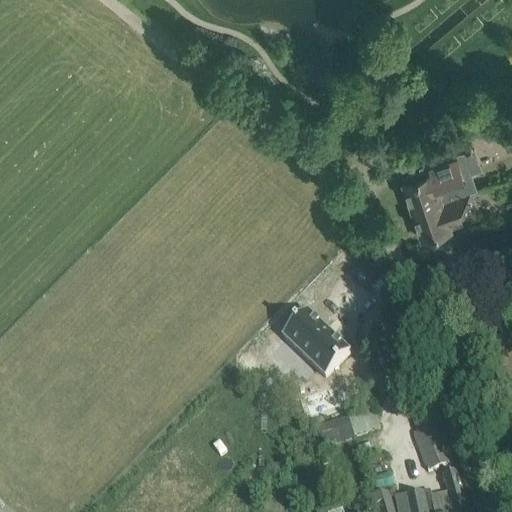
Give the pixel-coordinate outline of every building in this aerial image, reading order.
[(190,31),(196,13),(182,8),(176,26),(190,31)] [(507,150),(511,148),(511,127),(502,130),(507,150)] [(465,173),(459,155),(421,167),(422,171),(405,177),(407,182),(403,183),(412,208),(440,198),(441,201),(470,191),(476,189),(470,172),(465,173)] [(441,201),(440,198),(412,208),(423,240),(451,230),(450,226),(478,216),(470,191),(441,201)] [(453,287),(472,281),(493,274),(487,255),(447,268),(453,287)] [(307,313),(283,339),(326,380),(350,355),(307,313)] [(374,382),(387,375),(379,359),(366,366),(374,382)] [(380,432),(373,410),(348,418),(318,428),(325,450),(380,432)] [(428,473),(435,470),(453,464),(435,412),(412,420),(417,433),(414,434),(428,473)] [(467,511),(457,473),(443,477),(453,511),(467,511)] [(434,511),(431,495),(423,496),(422,494),(395,499),(397,511),(434,511)] [(393,511),(389,495),(363,503),(365,511),(367,511),(377,509),(377,511),(393,511)]
